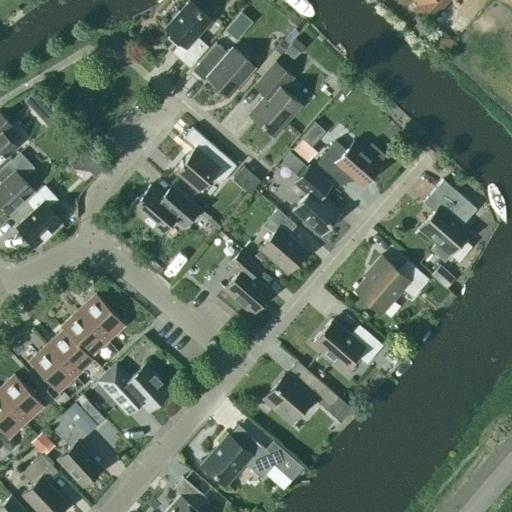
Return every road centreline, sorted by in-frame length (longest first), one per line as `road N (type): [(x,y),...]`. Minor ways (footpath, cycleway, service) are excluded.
road 1 (residential): [(92,241),(90,199),(177,96),(258,166)]
road 2 (residential): [(241,364),(421,163)]
road 3 (residential): [(104,511),(241,364)]
road 4 (residential): [(241,364),(92,241)]
